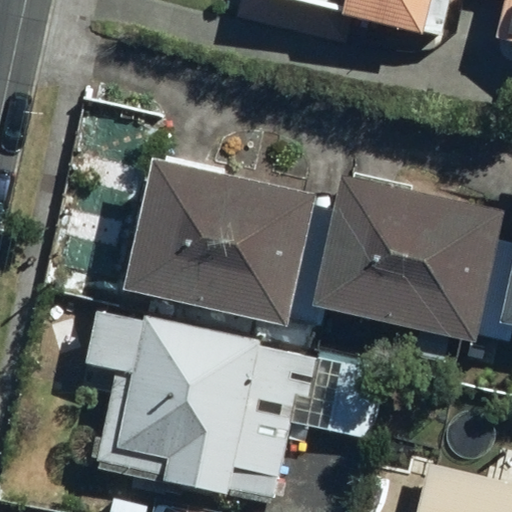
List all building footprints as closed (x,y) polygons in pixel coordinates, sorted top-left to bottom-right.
[(431,0),(236,0),(233,16),(341,41),(347,17),(424,35),(431,0)] [(511,0),(507,0),(499,39),(511,41),(511,0)] [(315,191),(152,159),(125,292),(288,325),(315,191)] [(506,209),(342,173),(312,304),(477,341),(506,209)] [(511,285),(503,328),(511,329),(511,285)] [(314,353),(98,307),(86,364),(116,370),(95,466),(269,504),(292,395),(304,398),(314,353)] [(381,371),(340,362),(325,429),(366,438),(381,371)] [(511,511),(511,481),(422,463),(411,511),(511,511)] [(143,511),(145,504),(111,496),(107,511),(143,511)] [(217,511),(153,496),(148,511),(217,511)]
